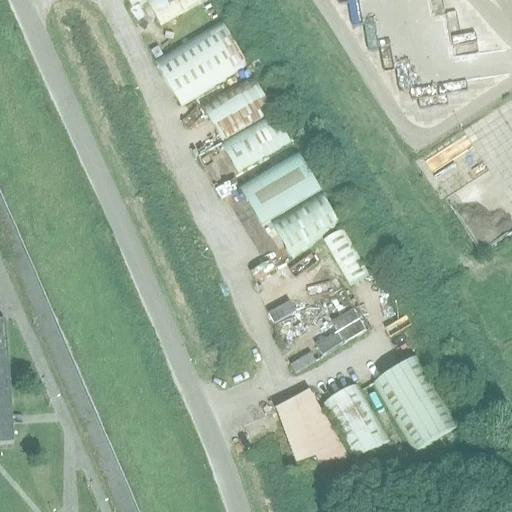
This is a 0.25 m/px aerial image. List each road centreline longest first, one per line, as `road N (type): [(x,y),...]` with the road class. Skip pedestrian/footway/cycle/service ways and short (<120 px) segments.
road 1 (unclassified): [(202,416),(26,10)]
road 2 (unclassified): [(111,0),(284,380)]
